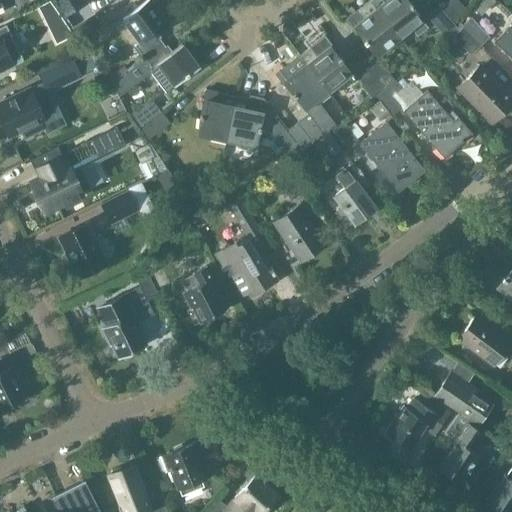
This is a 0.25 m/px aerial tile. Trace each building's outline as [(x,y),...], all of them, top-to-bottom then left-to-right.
[(87,4),(84,0),(60,0),(56,3),(65,17),(87,4)] [(123,21),(140,43),(135,47),(143,58),(161,44),(159,40),(161,38),(157,32),(167,24),(150,0),(123,21)] [(408,0),(372,0),(371,1),(401,39),(412,30),(417,36),(428,27),(423,21),(425,20),(408,0)] [(465,9),(457,0),(450,0),(441,9),(455,24),(465,14),(463,11),(465,9)] [(52,1),(40,6),(48,22),(58,43),(75,35),(52,1)] [(401,39),(371,1),(346,20),(376,58),(401,39)] [(482,15),(486,10),(479,3),(475,8),(482,15)] [(426,17),(445,38),(456,28),(438,7),(426,17)] [(95,15),(72,29),(80,42),(103,27),(95,15)] [(470,18),(462,25),(482,46),(490,38),(470,18)] [(511,24),(494,42),(511,60),(511,24)] [(482,46),(462,25),(461,26),(462,28),(453,37),(471,56),(482,46)] [(0,69),(22,58),(7,27),(0,30),(0,69)] [(324,37),(300,56),(329,93),(353,74),(324,37)] [(161,44),(143,58),(110,83),(120,97),(152,73),(159,68),(156,64),(172,52),(167,46),(164,48),(161,44)] [(182,44),(172,52),(156,64),(159,68),(152,73),(167,93),(200,68),(182,44)] [(276,75),(307,115),(323,136),(325,135),(330,132),(332,131),(337,127),(318,103),(329,93),(300,56),(276,75)] [(41,120),(58,112),(49,93),(81,77),(71,57),(38,73),(43,84),(0,104),(0,120),(8,137),(21,130),(25,139),(45,129),(41,120)] [(90,57),(80,62),(85,72),(95,67),(90,57)] [(379,61),(368,70),(369,71),(369,70),(385,90),(395,82),(379,61)] [(511,93),(482,61),(460,82),(492,116),(511,97),(511,93)] [(373,98),(375,97),(385,90),(369,70),(369,71),(368,70),(357,77),(373,98)] [(385,90),(375,97),(391,115),(404,105),(393,92),(399,87),(395,82),(385,90)] [(404,110),(402,112),(444,159),(471,134),(452,112),(448,116),(426,91),(423,94),(416,86),(413,89),(408,84),(395,95),(404,105),(401,107),(404,110)] [(439,92),(453,108),(457,105),(443,89),(439,92)] [(196,136),(225,143),(236,97),(206,90),(196,136)] [(270,131),(284,150),(285,150),(295,142),(286,131),(287,130),(266,103),(236,97),(225,143),(255,150),(260,128),(270,131)] [(130,115),(139,128),(161,111),(150,99),(130,115)] [(161,111),(139,128),(148,141),(170,123),(161,111)] [(307,115),(297,122),(314,143),(323,136),(307,115)] [(285,150),(284,150),(279,154),(286,164),(314,143),(297,122),(287,130),(286,131),(295,142),(285,150)] [(343,122),(337,127),(332,131),(346,150),(358,141),(343,122)] [(385,123),(359,143),(398,192),(424,172),(385,123)] [(58,147),(31,161),(35,168),(40,180),(31,184),(47,216),(86,197),(84,193),(91,190),(80,167),(125,145),(116,127),(88,141),(94,154),(76,163),(70,150),(61,155),(58,147)] [(330,132),(325,135),(319,140),(333,155),(342,147),(330,132)] [(158,156),(152,159),(159,172),(166,168),(158,156)] [(343,188),(334,195),(342,207),(335,213),(346,228),(353,222),(355,224),(365,217),(375,209),(354,180),(345,168),(335,176),(343,188)] [(167,169),(155,175),(167,192),(171,190),(174,179),(167,169)] [(275,177),(288,197),(300,189),(287,169),(275,177)] [(127,192),(99,205),(100,206),(104,214),(110,225),(124,218),(136,211),(127,192)] [(241,228),(253,221),(241,200),(221,211),(226,221),(234,216),(241,228)] [(300,203),(275,220),(302,261),(327,244),(300,203)] [(108,266),(85,222),(57,236),(62,246),(79,280),(108,266)] [(277,280),(248,233),(213,254),(227,279),(230,277),(241,299),(248,295),(249,297),(277,280)] [(148,270),(157,288),(169,283),(159,265),(148,270)] [(191,310),(194,308),(202,322),(226,309),(204,267),(191,273),(192,275),(181,281),(186,291),(182,293),(191,310)] [(511,271),(508,277),(507,278),(505,276),(504,279),(505,279),(497,289),(511,301),(511,271)] [(134,291),(96,310),(105,328),(103,329),(112,346),(113,345),(120,359),(122,358),(134,352),(145,346),(133,321),(140,317),(142,321),(151,316),(145,303),(156,297),(145,274),(134,280),(138,289),(134,291)] [(475,316),(458,339),(494,367),(511,343),(475,316)] [(0,411),(9,407),(12,406),(25,399),(18,385),(19,384),(11,368),(6,370),(1,360),(0,360),(0,411)] [(435,396),(458,413),(470,421),(478,426),(495,402),(451,372),(435,396)] [(429,400),(424,406),(413,399),(406,409),(404,407),(386,434),(409,450),(423,430),(434,437),(450,414),(429,400)] [(470,421),(458,413),(444,433),(456,441),(437,469),(460,485),(469,472),(473,474),(483,459),(474,453),(486,435),(468,424),(470,421)] [(8,426),(2,429),(6,437),(12,434),(8,426)] [(165,472),(170,470),(181,496),(203,487),(200,480),(210,476),(205,465),(220,459),(215,448),(200,453),(196,444),(160,459),(165,472)] [(110,476),(121,505),(118,506),(119,511),(144,511),(148,511),(166,511),(158,490),(147,494),(141,478),(139,479),(133,466),(124,470),(122,466),(110,470),(112,475),(110,476)] [(511,511),(511,467),(485,503),(498,511),(511,511)] [(263,511),(278,496),(255,476),(228,507),(219,498),(205,511),(263,511)] [(217,479),(210,483),(217,498),(225,488),(217,479)] [(100,511),(86,481),(49,498),(56,511),(26,511),(23,507),(17,511),(100,511)]
